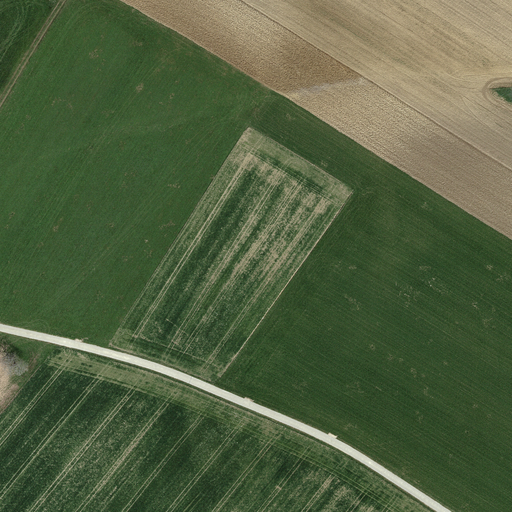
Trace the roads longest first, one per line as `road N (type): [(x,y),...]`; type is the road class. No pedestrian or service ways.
road 1 (track): [(511,84),(345,83),(0,172)]
road 2 (track): [(0,329),(187,380),(330,441),(441,511)]
